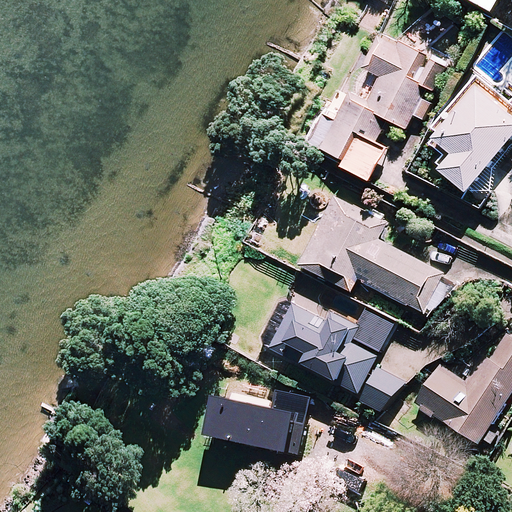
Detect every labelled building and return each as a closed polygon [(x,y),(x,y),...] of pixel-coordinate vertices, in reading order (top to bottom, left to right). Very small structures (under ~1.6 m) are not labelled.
[(466,0),(495,14),(502,0),(466,0)] [(355,100),(339,92),(312,146),(347,163),(344,169),(373,183),(389,151),(378,145),(389,121),(408,130),(415,116),(424,120),(432,104),(430,103),(448,66),(386,36),(375,59),(368,73),(383,80),(372,103),(357,96),(355,100)] [(493,84),(480,74),(437,130),(442,134),(433,145),(447,156),(438,168),(473,196),(511,145),(511,106),(489,89),(493,84)] [(371,286),(390,296),(385,306),(403,316),(408,305),(426,315),(447,276),(381,242),(390,224),(343,200),(327,231),(321,228),(300,267),(364,300),(371,286)] [(273,350),(362,396),(360,400),(386,413),(408,385),(406,383),(376,367),(398,325),(370,310),(363,323),(323,303),(316,315),(297,305),(273,350)] [(418,404),(423,407),(420,411),(435,420),(437,416),(482,445),(511,398),(511,338),(509,337),(492,362),(482,356),(466,381),(443,366),(418,404)]
